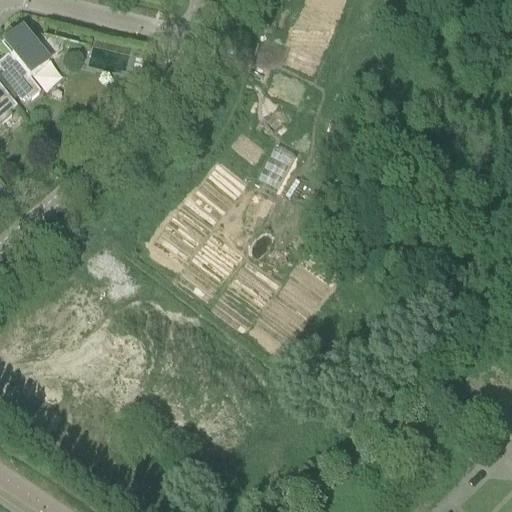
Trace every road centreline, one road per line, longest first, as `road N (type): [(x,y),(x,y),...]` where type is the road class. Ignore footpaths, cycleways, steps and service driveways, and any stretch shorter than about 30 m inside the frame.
road 1 (track): [(0,365),(101,319),(141,320),(261,409)]
road 2 (residential): [(0,248),(158,114),(177,86),(189,37)]
road 3 (residential): [(189,37),(26,0)]
